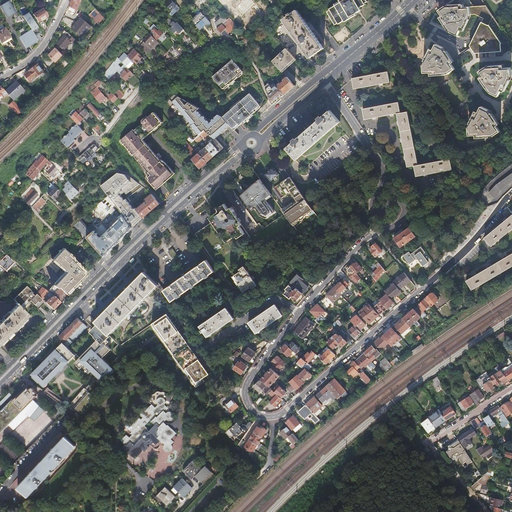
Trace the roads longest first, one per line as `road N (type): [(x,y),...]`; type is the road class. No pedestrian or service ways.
road 1 (residential): [(321,78),(381,167),(372,202),(405,206),(395,224),(364,240),(306,301),(265,355),(245,387),(255,413),(283,413),(470,244),(511,192)]
road 2 (primary): [(0,379),(243,147)]
road 3 (residential): [(100,143),(151,80),(204,46),(244,45),(277,0)]
road 4 (unclassified): [(369,36),(449,144),(489,145),(499,136)]
